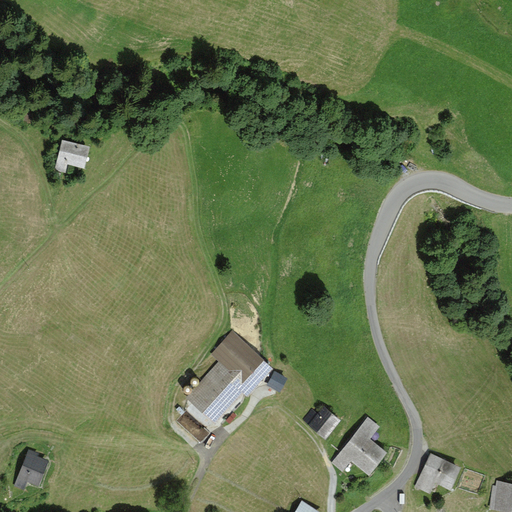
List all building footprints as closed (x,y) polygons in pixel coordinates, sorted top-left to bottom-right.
[(90,146),(63,140),(55,171),(65,173),(68,164),(84,169),(90,146)] [(219,361),(186,397),(214,423),(243,392),(238,388),(264,360),(265,360),(232,330),(211,354),(219,361)] [(272,368),(264,360),(238,388),(243,392),(247,396),(272,368)] [(274,371),(266,386),(280,393),(288,378),(274,371)] [(197,378),(195,377),(194,377),(193,377),(191,378),(190,379),(190,380),(190,381),(190,383),(191,384),(192,385),(193,386),(195,386),(196,385),(197,384),(198,383),(198,381),(198,380),(198,379),(197,378)] [(189,386),(188,385),(187,385),(185,385),(184,386),(183,387),(183,388),(182,389),(183,391),(183,392),(185,393),(186,393),(187,393),(189,393),(190,392),(191,391),(191,389),(191,388),(190,386),(189,386)] [(312,408),(302,419),(325,439),(341,420),(324,405),(317,413),(312,408)] [(368,417),(331,463),(342,472),(351,461),(370,476),(389,452),(370,437),(379,426),(368,417)] [(39,453),(28,449),(14,486),(24,490),(27,482),(39,486),(49,461),(38,456),(39,453)] [(431,453),(415,487),(430,494),(436,483),(450,490),(461,467),(431,453)] [(496,486),(493,485),(489,509),(505,511),(511,511),(511,482),(496,480),(496,486)] [(319,511),(302,500),(294,511),(319,511)]
